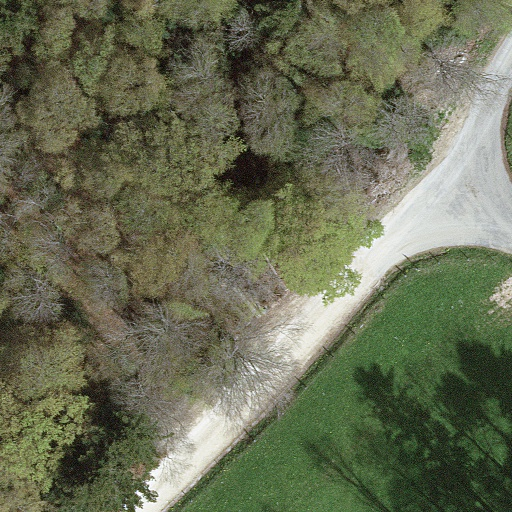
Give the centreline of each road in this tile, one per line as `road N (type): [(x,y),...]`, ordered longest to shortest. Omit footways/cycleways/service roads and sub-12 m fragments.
road 1 (track): [(125,511),(212,432),(442,188)]
road 2 (unclassified): [(511,77),(442,188),(511,226)]
